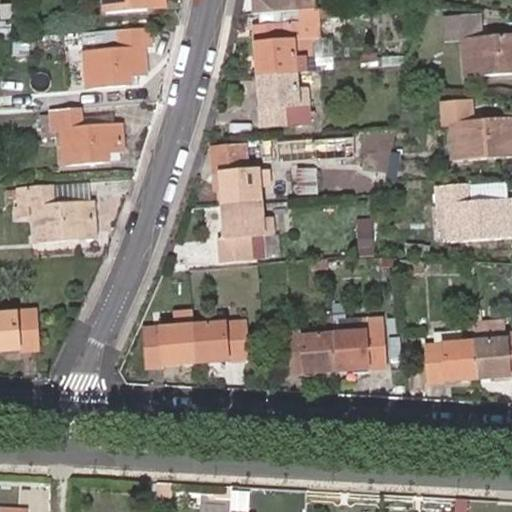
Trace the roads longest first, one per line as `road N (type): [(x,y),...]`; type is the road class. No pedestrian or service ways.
road 1 (residential): [(66,456),(511,480)]
road 2 (residential): [(511,428),(68,404)]
road 3 (residential): [(209,0),(151,217),(68,404)]
